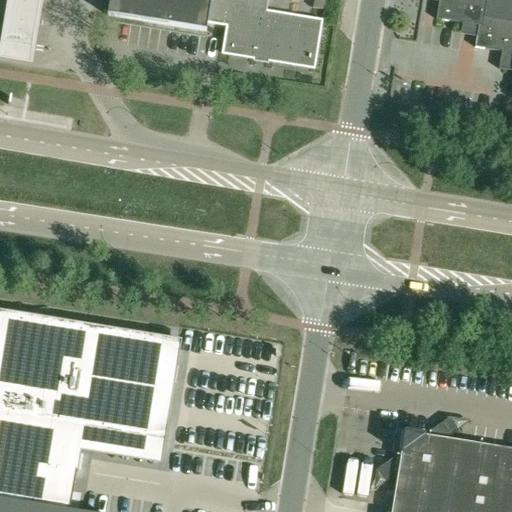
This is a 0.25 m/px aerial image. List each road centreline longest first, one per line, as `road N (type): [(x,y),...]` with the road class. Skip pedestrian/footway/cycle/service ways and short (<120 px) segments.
road 1 (secondary): [(343,189),(0,129)]
road 2 (secondary): [(0,223),(329,275)]
road 3 (unclassified): [(290,511),(329,275)]
road 4 (unclassified): [(343,189),(374,0)]
road 5 (secondary): [(329,275),(511,304)]
road 6 (secondary): [(511,216),(343,189)]
